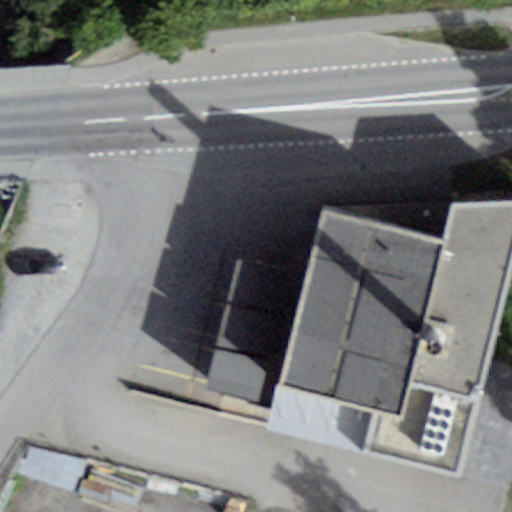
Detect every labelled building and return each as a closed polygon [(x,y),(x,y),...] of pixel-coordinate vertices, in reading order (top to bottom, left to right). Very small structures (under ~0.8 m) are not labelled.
[(443,238),(325,209),(278,387),(374,411),(363,453),(463,477),(511,274),(511,200),(452,204),(443,238)] [(452,204),(325,209),(443,238),(452,204)] [(292,273),(237,259),(227,300),(282,313),(292,273)] [(281,318),(226,305),(217,345),(271,359),(281,318)] [(269,363),(215,350),(205,390),(259,404),(269,363)]
